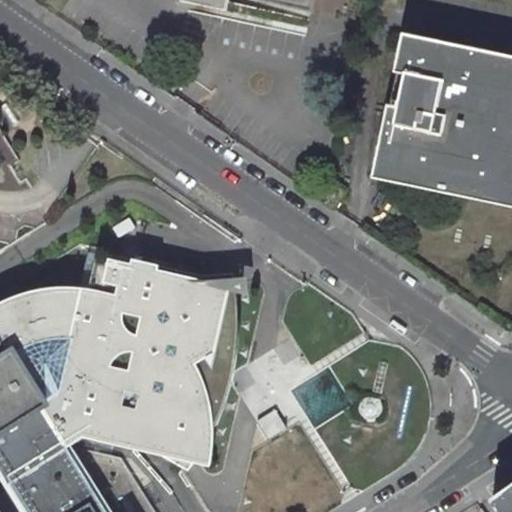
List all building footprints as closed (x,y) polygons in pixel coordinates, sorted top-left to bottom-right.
[(180,0),(180,1),(227,11),(228,0),(260,0),(311,11),(313,0),(180,0)] [(427,43),(405,38),(400,62),(398,75),(391,108),(387,126),(383,142),(376,177),(381,178),(410,184),(418,186),(425,188),(432,189),(445,192),(458,195),(459,195),(465,196),(478,199),(479,199),(480,199),(492,202),(511,205),(511,60),(508,60),(500,58),(481,54),(474,53),(468,51),(463,51),(447,47),(427,43)] [(333,209),(347,189),(332,179),(328,186),(326,184),(317,197),(333,209)] [(222,406),(227,391),(229,386),(231,378),(232,371),(234,361),(237,340),(237,330),(237,314),(237,304),(236,288),(234,275),(233,273),(210,275),(207,272),(126,254),(90,246),(80,289),(67,288),(57,289),(44,291),(31,293),(17,298),(4,303),(1,304),(0,304),(0,469),(26,511),(109,511),(69,447),(83,438),(158,456),(164,457),(189,471),(194,463),(211,467),(213,456),(214,447),(215,426),(222,406)] [(314,427),(351,403),(328,367),(291,390),(314,427)] [(275,410),(257,421),(268,439),(286,427),(275,410)] [(511,511),(511,487),(492,500),(500,511),(511,511)]
